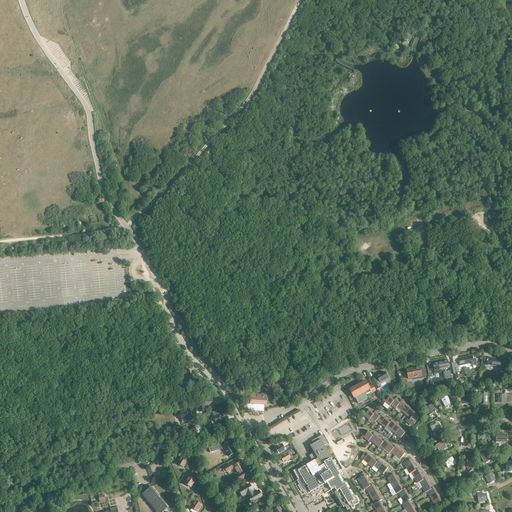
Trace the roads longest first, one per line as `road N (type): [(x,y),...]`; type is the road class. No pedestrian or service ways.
road 1 (unknown): [(511,326),(439,328),(304,357),(245,338),(205,344),(174,362),(173,383),(150,401),(0,438)]
road 2 (track): [(298,0),(245,100),(125,226)]
road 3 (tertiary): [(250,420),(298,404),(364,365),(476,343),(511,349)]
road 4 (residential): [(14,511),(22,501),(188,446)]
road 5 (tertiary): [(250,420),(195,350),(160,285)]
road 6 (track): [(96,405),(215,379)]
